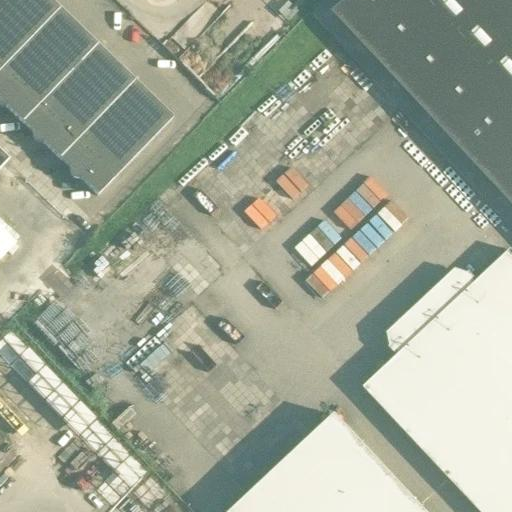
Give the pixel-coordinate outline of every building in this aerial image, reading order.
[(0,0),(0,70),(59,10),(48,0),(0,0)] [(511,0),(348,0),(333,15),(511,207),(511,0)] [(97,46),(59,10),(0,70),(0,103),(21,124),(97,46)] [(97,46),(21,124),(33,135),(59,160),(134,82),(97,46)] [(172,119),(134,82),(59,160),(97,196),(172,119)] [(511,511),(511,254),(511,253),(365,389),(481,511),(511,511)] [(9,332),(0,341),(0,447),(25,422),(59,455),(52,462),(102,511),(106,511),(112,507),(116,511),(184,511),(189,508),(9,332)] [(424,511),(336,416),(233,511),(424,511)]
